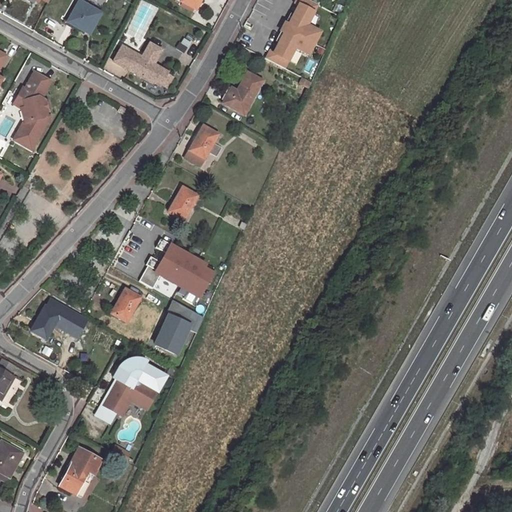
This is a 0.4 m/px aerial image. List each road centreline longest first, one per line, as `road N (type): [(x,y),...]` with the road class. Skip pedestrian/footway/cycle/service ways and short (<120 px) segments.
road 1 (trunk): [(511,209),(337,511)]
road 2 (trunk): [(367,511),(511,261)]
road 3 (residential): [(0,315),(167,125)]
road 4 (residential): [(19,511),(67,412),(64,388),(0,341)]
road 5 (residential): [(0,28),(167,125)]
road 6 (residential): [(167,125),(242,0)]
